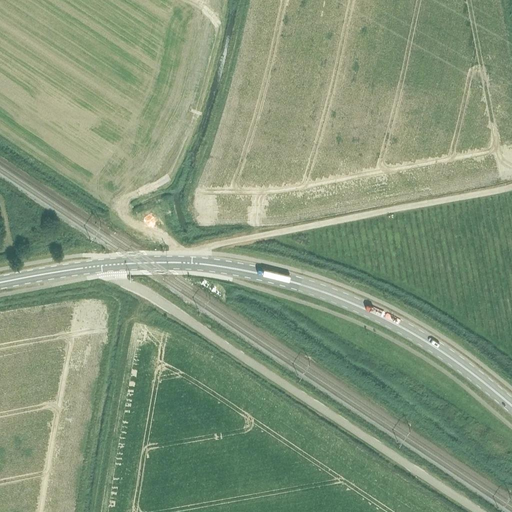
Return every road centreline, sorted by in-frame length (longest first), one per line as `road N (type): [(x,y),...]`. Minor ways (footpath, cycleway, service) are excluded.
road 1 (unclassified): [(478,511),(110,275),(108,266)]
road 2 (primary): [(511,406),(402,327),(324,292),(218,266),(108,266)]
road 3 (track): [(188,273),(189,252),(511,186)]
